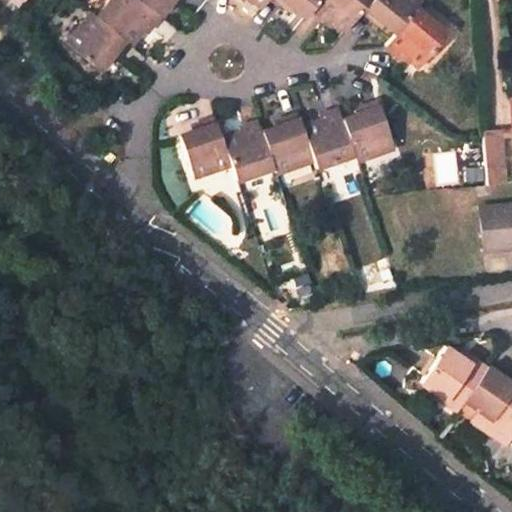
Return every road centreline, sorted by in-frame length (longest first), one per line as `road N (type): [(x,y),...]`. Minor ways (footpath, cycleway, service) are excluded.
road 1 (residential): [(485,511),(196,271),(186,253),(138,231),(132,211)]
road 2 (residential): [(132,211),(133,135),(153,93),(228,62)]
road 3 (residential): [(132,211),(0,97)]
road 4 (unknown): [(485,0),(493,120)]
